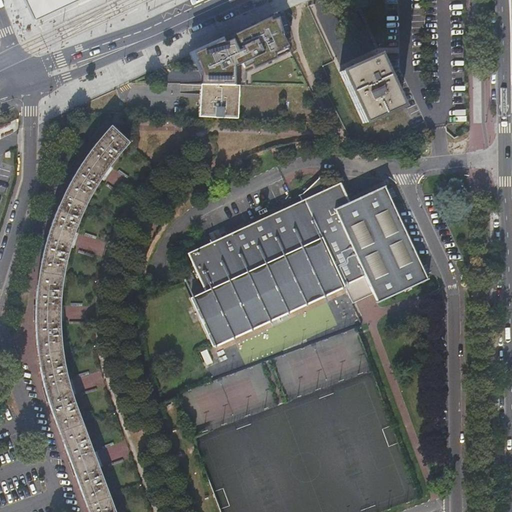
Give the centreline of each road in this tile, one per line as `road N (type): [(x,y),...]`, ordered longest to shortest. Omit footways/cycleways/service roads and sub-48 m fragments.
road 1 (residential): [(503,158),(439,162),(407,175),(459,299),(455,511)]
road 2 (primary): [(503,158),(511,405)]
road 3 (secondary): [(27,93),(241,0)]
road 4 (secondary): [(212,0),(21,73)]
road 5 (residential): [(0,270),(29,177),(27,93)]
road 6 (unclassified): [(0,350),(57,511)]
road 7 (primary): [(501,0),(503,158)]
